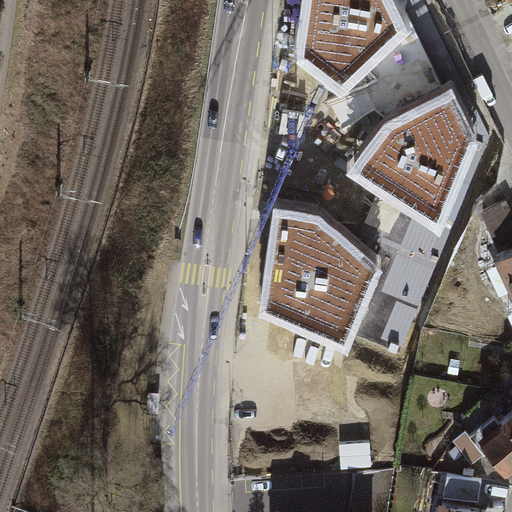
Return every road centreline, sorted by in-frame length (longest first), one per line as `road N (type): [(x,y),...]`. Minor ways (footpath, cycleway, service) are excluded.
road 1 (primary): [(250,0),(209,277),(197,402),(199,511)]
road 2 (track): [(209,277),(175,270),(143,336),(131,511)]
road 3 (tertiary): [(511,120),(460,0)]
